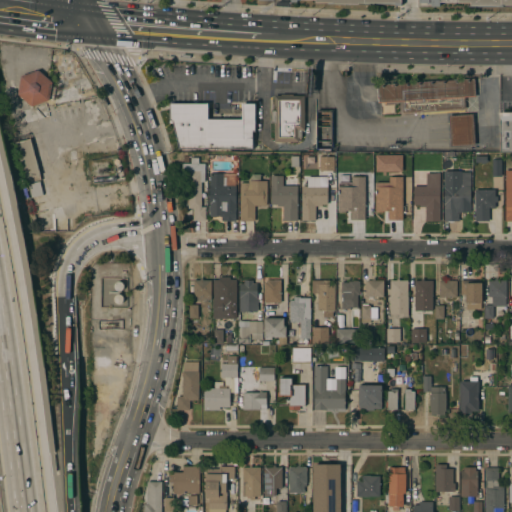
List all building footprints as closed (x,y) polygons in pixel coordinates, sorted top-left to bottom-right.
[(52,82),(49,100),(31,106),(18,94),(21,75),(39,70),(52,82)] [(403,112),(402,101),(378,102),(377,84),(475,77),(476,96),(465,97),(466,108),(403,112)] [(305,130),(302,130),(302,137),(299,137),(299,142),(274,141),(274,122),(271,122),(271,109),(274,109),(274,95),(305,95),(305,130)] [(170,102),(208,102),(208,118),(242,118),(242,103),(255,103),(255,131),(252,131),(252,148),(180,148),(173,122),(170,122),(170,102)] [(394,114),(383,115),(382,106),(393,105),(394,114)] [(333,148),(318,148),(318,109),(333,109),(333,148)] [(475,144),(451,146),(449,126),(449,115),(473,114),(474,125),(475,144)] [(511,152),(500,152),(500,115),(511,114),(511,152)] [(41,179),(26,183),(14,138),(29,134),(41,179)] [(401,171),(402,155),(375,154),(375,171),(401,171)] [(205,182),(202,182),(202,206),(206,206),(206,220),(194,220),(194,208),(189,208),(189,171),(182,171),(182,163),(184,163),(184,156),(189,156),(189,163),(191,163),(191,157),(199,157),(199,163),(205,163),(205,182)] [(299,166),(291,166),(291,156),(299,156),(299,166)] [(334,157),(319,156),(319,170),(334,170),(334,157)] [(303,168),(303,157),(315,157),(315,167),(303,168)] [(501,176),(501,159),(491,160),(491,176),(501,176)] [(283,185),(297,185),(298,220),(282,220),(282,218),(283,218),(283,206),(278,206),(278,204),(272,204),(271,175),(271,167),(277,167),(277,175),(283,175),(283,185)] [(471,172),(471,212),(459,212),(459,221),(444,221),(444,170),(462,171),(462,172),(471,172)] [(210,203),(209,203),(210,173),(236,173),(236,185),(236,201),(237,201),(236,221),(222,220),(222,216),(210,216),(210,203)] [(440,221),(426,221),(426,206),(420,206),(420,204),(414,204),(414,185),(427,185),(427,173),(440,173),(440,221)] [(302,178),(308,178),(308,176),(328,176),(328,204),(322,204),(322,206),(316,205),(316,221),(302,221),(302,178)] [(365,220),(351,220),(351,210),(346,210),(346,212),(339,212),(339,186),(352,186),(352,176),(365,176),(365,220)] [(403,220),(389,220),(389,210),(383,210),(383,212),(376,212),(376,186),(389,186),(389,176),(403,176),(403,220)] [(241,185),(267,185),(267,204),(261,204),(261,205),(255,205),(255,220),(240,220),(241,185)] [(475,189),(495,189),(495,196),(498,196),(498,201),(495,202),(495,207),(489,207),(489,221),(475,221),(475,189)] [(214,318),(213,279),(219,279),(219,276),(228,276),(228,279),(236,279),(237,318),(214,318)] [(440,296),(439,280),(440,280),(440,276),(458,276),(458,280),(457,280),(457,296),(440,296)] [(211,300),(197,300),(197,296),(194,296),(194,279),(200,279),(200,278),(203,278),(203,279),(211,279),(211,300)] [(384,296),(366,296),(366,279),(372,280),(372,278),(375,278),(375,279),(384,280),(384,296)] [(408,316),(398,316),(398,313),(391,313),(390,280),(397,280),(397,278),(399,278),(400,280),(408,280),(408,316)] [(433,310),(415,311),(415,280),(421,280),(421,278),(424,278),(424,280),(432,280),(432,297),(433,310)] [(506,306),(494,306),(494,318),(485,318),(485,304),(492,304),(492,296),(489,296),(489,280),(495,280),(495,278),(498,278),(498,280),(506,280),(506,306)] [(281,302),(264,302),(264,281),(267,281),(267,279),(281,279),(281,302)] [(120,290),(118,290),(116,289),(115,287),(115,286),(115,284),(115,283),(117,281),(118,280),(120,280),(121,280),(122,281),(123,282),(124,283),(125,285),(124,287),(124,288),(123,289),(121,290),(120,290)] [(257,311),(240,311),(240,283),(244,283),(244,280),(253,280),(253,283),(257,283),(257,311)] [(314,280),(330,280),(330,283),(335,283),(335,310),(333,310),(333,316),(324,317),(324,310),(318,310),(318,293),(313,293),(314,280)] [(360,294),(358,294),(358,307),(351,307),(351,309),(342,308),(342,301),(343,301),(343,292),(341,292),(341,282),(349,282),(349,280),(353,281),(353,280),(358,280),(360,280),(360,294)] [(466,309),(465,294),(461,294),(461,280),(476,280),(476,282),(481,282),(481,309),(466,309)] [(120,303),(118,303),(117,303),(116,302),(115,301),(114,299),(114,297),(115,296),(116,295),(117,294),(118,294),(120,294),(121,294),(122,295),(123,296),(124,298),(124,299),(123,300),(123,301),(121,302),(120,303)] [(311,338),(300,338),(300,337),(299,337),(299,334),(300,334),(300,322),(290,322),(290,300),(294,300),(294,296),(301,296),(301,297),(311,297),(311,338)] [(189,304),(198,304),(198,317),(189,317),(189,304)] [(444,318),(436,318),(436,304),(444,305),(444,318)] [(371,318),(362,318),(362,305),(371,305),(371,318)] [(284,317),(284,326),(286,326),(286,336),(277,337),(275,337),(272,337),(272,339),(264,339),(264,318),(284,317)] [(240,320),(263,320),(263,339),(252,339),(252,333),(250,333),(250,343),(240,343),(240,320)] [(328,343),(313,343),(313,327),(328,327),(328,343)] [(355,328),(355,329),(361,329),(361,342),(354,342),(354,343),(338,343),(338,328),(355,328)] [(400,342),(387,342),(387,328),(400,328),(400,342)] [(411,328),(426,328),(426,342),(411,342),(411,328)] [(223,342),(214,342),(214,329),(223,329),(223,342)] [(311,362),(292,363),(292,347),(311,347),(311,362)] [(350,361),(350,347),(384,347),(384,361),(350,361)] [(237,355),(236,363),(227,363),(227,355),(237,355)] [(198,400),(190,400),(190,409),(177,409),(177,404),(177,401),(177,396),(183,396),(184,362),(198,361),(198,400)] [(238,392),(231,392),(231,388),(229,388),(229,385),(225,385),(225,377),(222,377),(221,363),(237,363),(238,392)] [(335,363),(348,363),(348,378),(345,378),(345,408),(326,408),(326,409),(314,409),(314,366),(327,366),(327,389),(335,389),(335,378),(335,363)] [(274,367),(274,380),(259,381),(259,367),(273,367),(274,367)] [(461,381),(470,381),(470,376),(477,377),(477,381),(479,381),(479,411),(472,411),(472,413),(460,413),(461,381)] [(305,405),(300,405),(300,409),(289,409),(290,396),(278,396),(278,392),(279,392),(280,378),(292,378),(292,384),(305,384),(305,405)] [(204,388),(219,388),(219,385),(227,385),(227,388),(230,388),(230,397),(231,397),(231,402),(230,402),(230,407),(220,407),(220,410),(204,410),(204,388)] [(381,385),(381,408),(374,408),(374,410),(365,410),(365,408),(359,408),(359,385),(381,385)] [(446,410),(445,410),(445,414),(431,415),(431,410),(430,410),(429,392),(431,392),(431,387),(445,386),(446,410)] [(397,409),(388,409),(388,391),(391,391),(391,389),(397,389),(397,409)] [(405,389),(411,389),(411,391),(415,391),(415,401),(416,401),(416,407),(415,407),(415,409),(405,409),(405,389)] [(243,392),(260,392),(260,391),(267,391),(267,409),(243,409),(243,392)] [(288,467),(298,466),(298,464),(300,464),(300,466),(306,466),(307,486),(304,486),(304,493),(289,493),(288,467)] [(313,511),(313,464),(341,464),(341,511),(313,511)] [(436,464),(446,464),(446,468),(453,468),(453,483),(455,483),(455,491),(436,491),(436,464)] [(260,496),(255,496),(255,499),(250,499),(250,496),(245,496),(245,483),(243,483),(243,467),(249,467),(249,465),(252,465),(252,467),(260,467),(260,496)] [(264,467),(273,467),(273,465),(276,465),(276,467),(282,467),(282,487),(276,488),(276,495),(264,495),(264,467)] [(173,493),(173,481),(169,481),(169,472),(183,472),(183,466),(200,466),(200,493),(173,493)] [(219,468),(219,466),(235,466),(235,479),(226,479),(226,492),(227,492),(227,509),(226,509),(226,511),(209,511),(209,498),(206,498),(206,468),(219,468)] [(389,467),(398,467),(406,467),(405,493),(403,493),(403,506),(388,505),(389,467)] [(478,496),(461,496),(461,470),(464,470),(464,467),(476,467),(476,470),(478,470),(478,496)] [(485,511),(485,467),(499,467),(499,486),(504,486),(504,511),(485,511)] [(380,496),(356,496),(357,480),(362,480),(362,475),(364,475),(364,474),(371,475),(380,476),(380,496)] [(162,511),(144,511),(144,504),(146,504),(146,501),(147,501),(148,482),(162,482),(162,511)] [(197,505),(189,506),(189,496),(196,495),(197,505)] [(459,510),(449,510),(449,496),(459,496),(459,510)] [(166,511),(166,497),(174,497),(174,510),(180,510),(180,511),(166,511)] [(286,501),(286,511),(277,511),(277,501),(286,501)] [(413,511),(413,504),(419,504),(419,501),(433,501),(433,511),(413,511)] [(482,511),(473,511),(473,501),(482,501),(482,511)]
